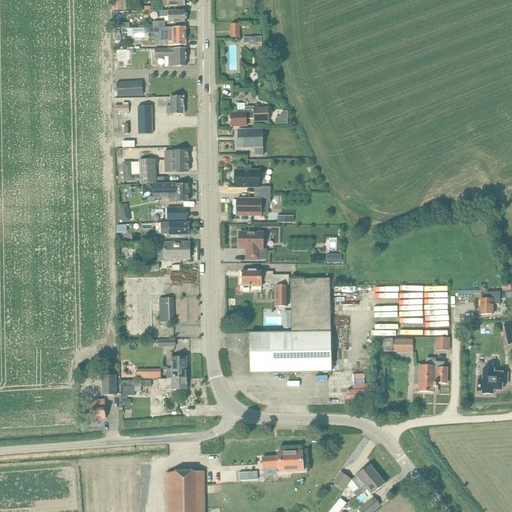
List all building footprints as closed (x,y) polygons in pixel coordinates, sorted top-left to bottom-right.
[(113,0),(114,11),(122,11),(121,0),(113,0)] [(185,23),(185,11),(159,12),(159,18),(168,18),(168,23),(185,23)] [(153,28),(148,29),(148,34),(160,33),(160,41),(167,41),(167,46),(175,46),(185,46),(185,28),(175,28),(167,28),(165,28),(156,28),(154,28),(153,28)] [(132,30),(122,30),(123,36),(133,36),(133,39),(148,38),(148,34),(148,29),(132,29),(132,30)] [(262,43),(262,37),(243,38),(244,44),(249,43),(251,46),(255,46),(257,43),(262,43)] [(167,49),(155,49),(155,58),(165,58),(165,67),(186,67),(185,49),(167,49)] [(137,96),(143,96),(142,81),(117,83),(118,97),(131,97),(131,96),(136,96),(137,96)] [(167,116),(171,115),(184,115),(183,97),(170,97),(170,107),(166,107),(167,116)] [(245,107),(245,104),(237,104),(238,111),(237,111),(237,114),(231,114),(231,127),(246,127),(246,120),(254,120),(254,123),(269,122),(268,108),(254,108),(254,107),(245,107)] [(129,114),(129,110),(129,106),(115,106),(115,111),(118,111),(123,111),(123,114),(129,114)] [(152,135),(152,107),(138,107),(138,135),(152,135)] [(263,156),(262,130),(237,130),(238,139),(238,148),(255,148),(255,157),(263,156)] [(167,173),(188,172),(188,152),(165,152),(165,161),(166,161),(167,173)] [(132,174),(134,174),(140,174),(140,178),(141,185),(156,184),(155,160),(139,161),(139,162),(132,163),(123,163),(123,181),(132,181),(132,174)] [(271,194),(271,188),(259,187),(259,172),(235,171),(235,188),(254,188),(254,194),(270,194),(271,194)] [(189,202),(188,185),(153,186),(153,198),(170,198),(170,202),(189,202)] [(270,203),(270,194),(254,194),(254,200),(237,200),(237,216),(261,216),(261,203),(270,203)] [(187,208),(167,208),(167,220),(187,220),(187,208)] [(129,214),(122,216),(123,222),(130,221),(129,214)] [(189,235),(189,223),(169,223),(169,224),(160,224),(160,234),(149,235),(150,242),(162,242),(162,234),(169,234),(169,236),(189,235)] [(263,250),(263,233),(239,233),(239,249),(247,249),(247,253),(246,253),(246,260),(259,260),(259,250),(263,250)] [(164,262),(173,261),(173,259),(190,259),(189,243),(164,244),(164,262)] [(287,307),(288,285),(280,285),(280,283),(273,276),(273,273),(262,273),(262,272),(242,271),(242,287),(243,287),(243,288),(250,288),(250,287),(262,287),(262,281),(273,281),(276,285),(276,307),(287,307)] [(195,274),(180,274),(180,292),(196,291),(195,274)] [(251,374),(331,372),(329,280),(291,280),(292,325),(292,333),(280,333),(250,334),(251,374)] [(343,282),(343,298),(355,298),(355,282),(343,282)] [(480,315),(493,315),(492,305),(500,305),(500,292),(486,292),(486,299),(480,299),(480,315)] [(194,301),(203,301),(203,293),(194,293),(194,301)] [(160,323),(171,323),(170,299),(159,299),(160,323)] [(449,350),(449,338),(436,338),(436,350),(449,350)] [(393,353),(413,353),(413,340),(393,340),(393,339),(384,339),(384,352),(393,353)] [(167,379),(187,379),(186,358),(172,358),(172,370),(167,370),(167,379)] [(434,384),(435,363),(435,359),(426,359),(426,366),(420,366),(419,392),(433,393),(433,388),(437,388),(438,384),(434,384)] [(446,384),(447,368),(444,368),(444,363),(435,363),(434,384),(438,384),(446,384)] [(368,369),(371,380),(376,379),(373,368),(368,369)] [(478,380),(477,392),(482,392),(482,394),(493,395),(493,391),(502,391),(502,384),(507,384),(507,374),(494,373),(494,370),(483,369),(483,380),(478,380)] [(83,380),(89,376),(86,371),(80,375),(83,380)] [(102,396),(117,395),(116,376),(101,376),(102,396)] [(187,390),(187,379),(167,379),(158,379),(158,390),(172,389),(172,390),(187,390)] [(374,385),(356,386),(356,395),(374,395),(374,385)] [(104,399),(90,400),(91,420),(106,419),(105,408),(104,399)] [(303,471),(303,461),(302,451),(278,452),(278,457),(262,458),(262,468),(276,468),(276,470),(279,470),(279,472),(303,471)] [(370,466),(352,480),(360,489),(377,475),(370,466)] [(167,511),(204,511),(204,472),(166,473),(167,511)] [(257,472),(239,473),(239,481),(257,480),(257,472)] [(347,486),(351,480),(341,472),(332,483),(343,491),(347,486)] [(371,495),(385,484),(377,475),(359,489),(363,494),(367,490),(371,495)] [(363,494),(359,489),(353,494),(357,498),(363,494)] [(340,511),(347,504),(341,499),(330,511),(340,511)] [(359,511),(371,511),(380,506),(375,499),(359,511)]
